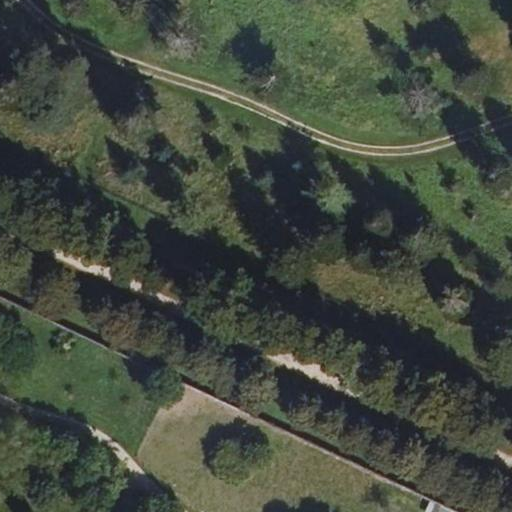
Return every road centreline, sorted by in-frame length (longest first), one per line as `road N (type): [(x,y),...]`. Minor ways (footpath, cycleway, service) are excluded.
road 1 (track): [(511,144),(477,156),(413,156),(292,129),(236,94),(143,65)]
road 2 (track): [(143,65),(84,47),(21,0)]
